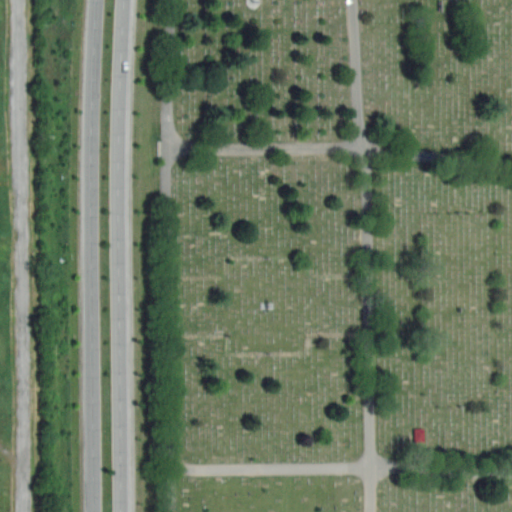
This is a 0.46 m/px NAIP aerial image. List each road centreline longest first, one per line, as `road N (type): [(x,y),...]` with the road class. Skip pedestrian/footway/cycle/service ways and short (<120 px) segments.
road 1 (primary): [(120,511),(124,0)]
road 2 (primary): [(96,0),(93,511)]
